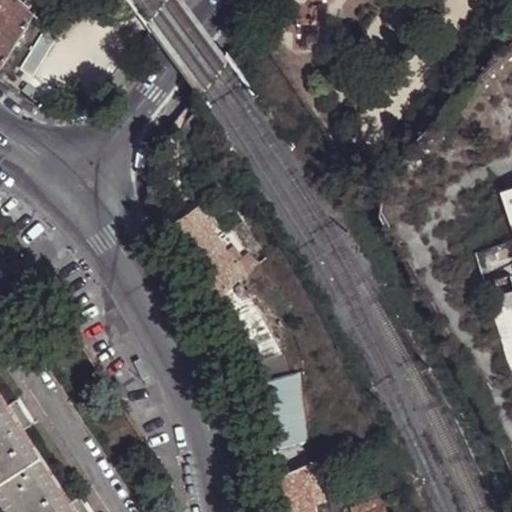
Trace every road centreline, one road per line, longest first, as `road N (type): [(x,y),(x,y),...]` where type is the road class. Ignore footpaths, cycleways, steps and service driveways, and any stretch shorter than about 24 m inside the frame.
road 1 (primary): [(72,186),(118,244),(182,354),(220,511)]
road 2 (residential): [(222,0),(72,186)]
